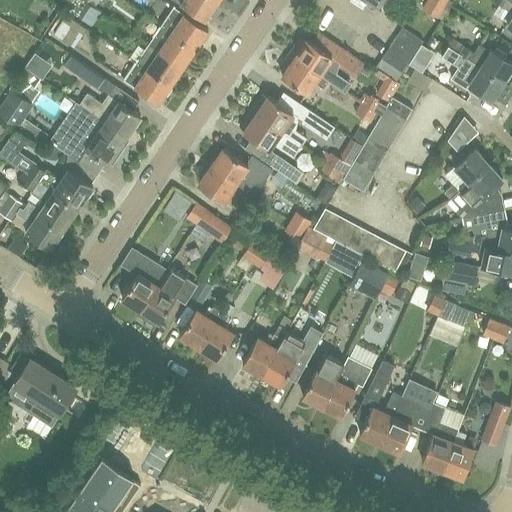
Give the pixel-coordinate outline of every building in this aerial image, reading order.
[(84,20),(93,6),(86,1),(84,0),(69,0),(65,7),(84,20)] [(173,0),(204,21),(217,2),(213,0),(173,0)] [(438,17),(443,8),(430,0),(426,0),(422,8),(438,17)] [(511,3),(506,0),(493,0),(511,12),(511,17),(507,26),(510,28),(507,32),(511,34),(511,3)] [(90,17),(104,25),(112,12),(98,4),(90,17)] [(195,49),(207,31),(172,7),(160,25),(195,49)] [(73,47),(86,29),(65,15),(53,34),(73,47)] [(182,67),(195,49),(160,25),(148,43),(182,67)] [(415,50),(422,40),(402,26),(395,37),(415,50)] [(321,32),(313,43),(306,38),(305,41),(300,38),(293,49),(297,52),(294,57),(328,80),(344,91),(349,82),(334,72),(338,61),(351,71),(359,59),(343,47),(321,32)] [(409,60),(415,50),(395,37),(388,46),(409,60)] [(474,52),(463,45),(451,37),(446,44),(451,47),(450,49),(503,82),(511,67),(511,64),(502,58),(505,54),(497,49),(494,53),(491,51),(479,44),(474,52)] [(170,85),(182,67),(148,43),(142,51),(136,61),(170,85)] [(402,70),(409,60),(388,46),(382,56),(402,70)] [(491,100),(503,82),(450,49),(446,55),(454,60),(453,60),(464,67),(461,71),(472,79),(468,85),(472,87),(470,91),(478,96),(480,93),(491,100)] [(102,92),(109,82),(70,55),(62,66),(102,92)] [(395,80),(402,70),(382,56),(375,66),(395,80)] [(323,88),(328,80),(294,57),(281,75),(306,91),(313,81),(323,88)] [(158,103),(170,85),(136,61),(128,72),(123,80),(158,103)] [(0,113),(18,125),(34,102),(12,88),(0,105),(0,113)] [(101,104),(87,94),(86,93),(79,104),(126,136),(140,115),(108,94),(101,104)] [(379,113),(382,109),(385,104),(381,102),(366,93),(360,102),(375,112),(376,111),(379,113)] [(266,97),(261,94),(252,106),(257,110),(254,114),(302,145),(307,137),(304,135),(294,128),(296,115),(267,96),(266,97)] [(392,96),(386,107),(407,119),(413,109),(392,96)] [(326,139),(334,126),(299,102),(293,113),(302,120),(301,122),(326,139)] [(370,121),(375,112),(360,102),(355,112),(370,121)] [(116,151),(126,136),(79,104),(55,141),(81,158),(87,150),(107,164),(109,162),(112,164),(119,153),(116,151)] [(386,107),(380,117),(400,129),(407,119),(386,107)] [(302,145),(254,114),(251,118),(246,115),(238,127),(243,130),(242,132),(267,149),(272,142),(293,157),(302,145)] [(380,117),(373,127),(394,140),(400,129),(380,117)] [(373,127),(367,137),(388,150),(394,140),(373,127)] [(0,154),(16,164),(20,158),(14,136),(11,135),(0,151),(0,154)] [(367,137),(361,147),(381,160),(388,150),(367,137)] [(254,195),(272,168),(251,154),(245,163),(222,147),(209,166),(234,183),(235,182),(254,195)] [(361,147),(355,158),(375,170),(381,160),(361,147)] [(488,163),(474,147),(464,156),(462,153),(454,160),(457,163),(454,166),(445,174),(453,183),(444,192),(450,198),(459,189),(488,163)] [(341,170),(346,161),(330,151),(325,160),(341,170)] [(296,181),(303,171),(277,153),(270,164),(296,181)] [(355,158),(348,168),(369,181),(375,170),(355,158)] [(335,180),(341,170),(325,160),(319,171),(335,180)] [(32,162),(26,171),(78,207),(84,197),(86,198),(89,198),(93,192),(92,190),(90,188),(92,185),(68,169),(64,166),(57,175),(46,168),(44,170),(32,162)] [(488,198),(496,191),(492,187),(502,178),(488,163),(459,189),(472,204),(460,206),(463,217),(487,212),(483,195),(485,194),(488,198)] [(222,201),(234,183),(209,166),(197,184),(222,201)] [(348,168),(342,178),(363,191),(369,181),(348,168)] [(63,229),(78,207),(26,171),(23,170),(17,180),(31,189),(32,190),(30,192),(41,199),(36,206),(40,209),(38,212),(63,229)] [(0,207),(10,194),(4,190),(7,185),(0,179),(0,207)] [(16,212),(23,203),(10,194),(0,207),(0,211),(11,219),(16,212)] [(410,204),(416,212),(425,204),(418,197),(410,204)] [(23,203),(16,212),(31,223),(25,232),(50,248),(63,229),(38,212),(40,209),(36,206),(28,201),(26,205),(23,203)] [(196,223),(205,208),(197,202),(187,216),(196,223)] [(324,233),(335,212),(324,207),(314,227),(324,233)] [(222,241),(233,226),(215,215),(205,208),(196,223),(205,229),(222,241)] [(295,210),(289,221),(305,230),(309,222),(311,220),(295,210)] [(252,232),(259,221),(246,212),(237,223),(252,232)] [(334,238),(344,217),(335,212),(324,233),(334,238)] [(489,224),(487,212),(463,217),(465,229),(489,224)] [(344,243),(354,223),(344,217),(334,238),(344,243)] [(305,230),(289,221),(284,230),(300,238),(305,230)] [(354,248),(364,228),(354,223),(344,243),(354,248)] [(475,234),(474,242),(485,245),(498,247),(511,250),(511,223),(508,223),(490,226),(490,230),(489,230),(488,236),(475,234)] [(364,254),(374,233),(364,228),(354,248),(364,254)] [(374,259),(384,239),(374,233),(364,254),(374,259)] [(246,241),(235,234),(230,241),(241,249),(246,241)] [(428,248),(432,238),(423,235),(420,246),(428,248)] [(13,254),(18,257),(26,246),(13,238),(6,250),(13,254)] [(325,260),(333,244),(324,239),(315,255),(325,260)] [(384,264),(394,244),(384,239),(374,259),(384,264)] [(251,262),(261,246),(252,240),(242,256),(251,262)] [(484,254),(485,245),(474,242),(472,251),(484,254)] [(343,250),(333,244),(325,260),(335,265),(340,255),(343,250)] [(395,270),(405,250),(394,244),(384,264),(395,270)] [(485,245),(484,254),(481,265),(494,268),(497,268),(496,273),(506,275),(507,270),(511,271),(511,250),(498,247),(485,245)] [(140,310),(162,275),(166,268),(132,246),(120,264),(136,274),(121,298),(140,310)] [(270,253),(261,246),(251,262),(260,268),(270,253)] [(376,295),(380,288),(388,273),(360,258),(349,280),(376,295)] [(474,283),(478,265),(448,259),(445,277),(474,283)] [(193,283),(168,266),(166,268),(162,275),(140,310),(158,322),(174,297),(181,302),(193,283)] [(391,294),(398,277),(388,272),(388,273),(380,288),(391,294)] [(202,303),(212,285),(200,278),(190,296),(202,303)] [(402,285),(401,285),(395,296),(408,302),(413,291),(402,285)] [(426,310),(437,315),(444,298),(434,293),(426,310)] [(465,326),(472,311),(454,303),(444,298),(437,315),(446,319),(447,318),(465,326)] [(220,310),(228,315),(234,306),(226,301),(220,310)] [(198,346),(220,310),(212,305),(207,315),(196,308),(179,334),(198,346)] [(216,358),(233,331),(222,325),(228,315),(220,310),(198,346),(216,358)] [(492,337),(494,338),(500,321),(489,317),(483,333),(483,334),(492,337)] [(503,342),(509,325),(500,321),(494,338),(503,342)] [(262,374),(283,336),(287,329),(279,324),(274,332),(268,343),(257,337),(242,362),(262,374)] [(281,384),(296,359),(298,355),(295,353),(303,339),(287,330),(285,333),(283,336),(262,374),(281,384)] [(29,358),(20,353),(12,366),(21,372),(14,382),(38,397),(31,409),(51,422),(59,410),(60,410),(75,386),(29,358)] [(322,406),(343,363),(325,353),(316,369),(302,395),(322,406)] [(372,368),(348,355),(344,363),(343,363),(322,406),(341,416),(358,384),(362,386),(372,368)] [(383,411),(375,407),(394,364),(382,359),(354,416),(365,421),(359,433),(379,442),(401,395),(392,390),(383,411)] [(400,451),(421,403),(401,395),(379,442),(400,451)] [(496,445),(511,405),(496,399),(480,439),(496,445)] [(442,469),(458,429),(458,427),(440,420),(446,405),(434,401),(424,423),(422,429),(433,433),(422,461),(442,469)] [(464,477),(474,449),(461,444),(466,433),(458,429),(442,469),(464,477)] [(103,459),(64,511),(117,511),(138,484),(103,459)]
